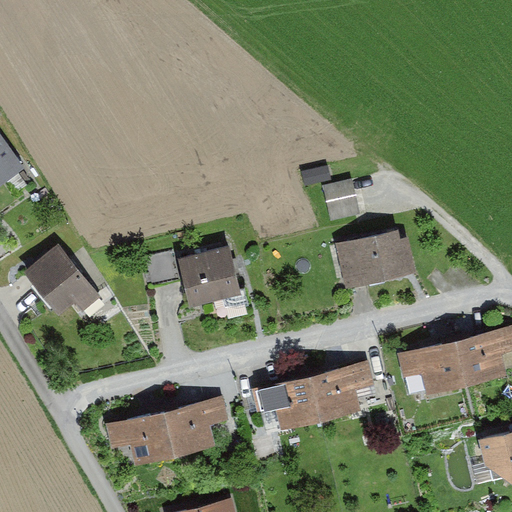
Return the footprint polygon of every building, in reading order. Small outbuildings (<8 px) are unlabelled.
[(0,136),(0,180),(21,165),(0,136)] [(330,178),(327,166),(303,171),(305,183),(330,178)] [(332,218),(356,212),(349,179),(324,185),(332,218)] [(395,230),(340,243),(350,282),(405,270),(403,263),(410,261),(405,238),(398,239),(395,230)] [(58,308),(90,283),(59,245),(28,271),(58,308)] [(239,289),(229,245),(180,257),(191,301),(239,289)] [(151,281),(179,274),(173,248),(145,255),(151,281)] [(493,330),(457,339),(466,379),(503,370),(496,342),(511,337),(511,329),(511,327),(493,331),(493,330)] [(466,379),(457,339),(420,348),(420,349),(402,353),(405,364),(423,360),(430,388),(466,379)] [(366,362),(311,375),(320,414),(357,406),(350,377),(368,373),(366,362)] [(311,375),(256,388),(261,408),(279,404),(284,423),(320,414),(311,375)] [(202,401),(165,410),(175,450),(211,441),(204,413),(222,408),(220,398),(202,402),(202,401)] [(127,420),(111,424),(113,435),(130,430),(137,460),(175,451),(175,450),(165,410),(165,409),(127,418),(127,420)] [(511,430),(483,437),(493,477),(506,473),(511,477),(511,423),(510,424),(511,430)] [(232,511),(229,498),(173,511),(232,511)]
